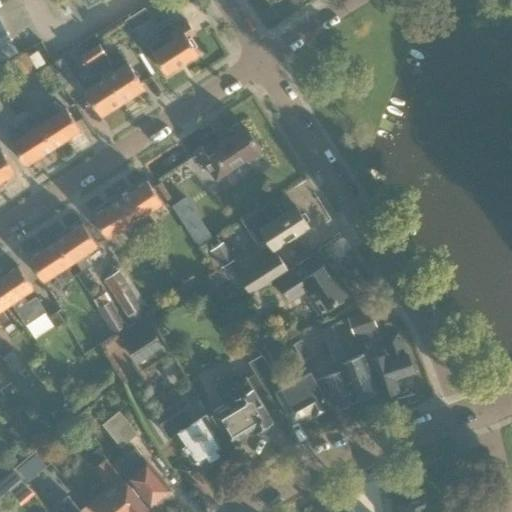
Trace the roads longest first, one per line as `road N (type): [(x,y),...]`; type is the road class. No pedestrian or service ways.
road 1 (residential): [(461,416),(432,341),(260,62)]
road 2 (residential): [(0,233),(260,62)]
road 3 (residential): [(254,511),(328,465),(461,416)]
